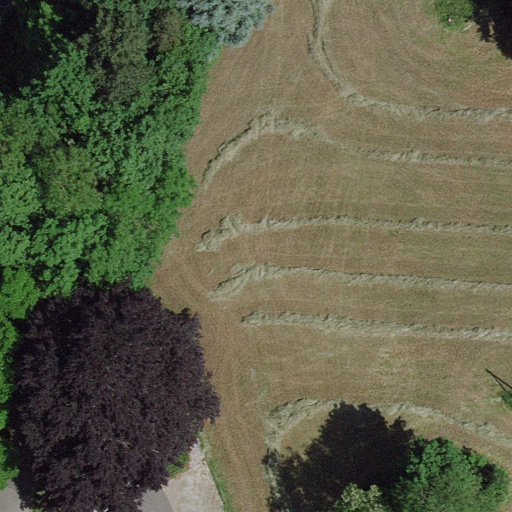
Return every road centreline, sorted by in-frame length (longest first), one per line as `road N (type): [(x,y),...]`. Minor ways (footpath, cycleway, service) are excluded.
road 1 (primary): [(212,89),(511,154)]
road 2 (primary): [(212,89),(57,22),(0,8)]
road 3 (primary): [(0,92),(42,101),(212,89)]
